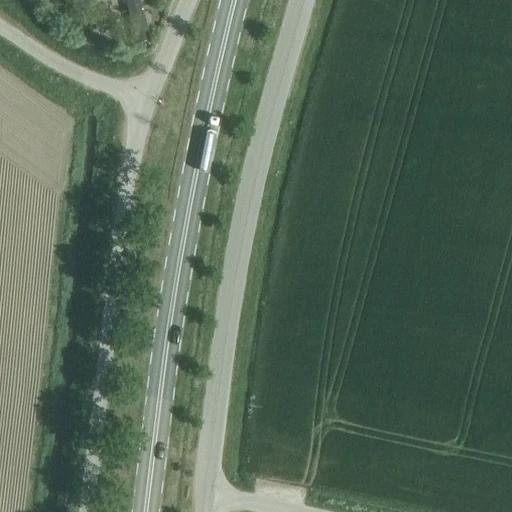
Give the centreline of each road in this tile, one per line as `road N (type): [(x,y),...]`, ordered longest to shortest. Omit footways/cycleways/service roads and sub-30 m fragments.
road 1 (primary): [(146,511),(191,194),(233,0)]
road 2 (unclassified): [(205,492),(243,227),(302,0)]
road 3 (unclassified): [(140,100),(86,511)]
road 4 (unclassified): [(140,100),(0,32)]
